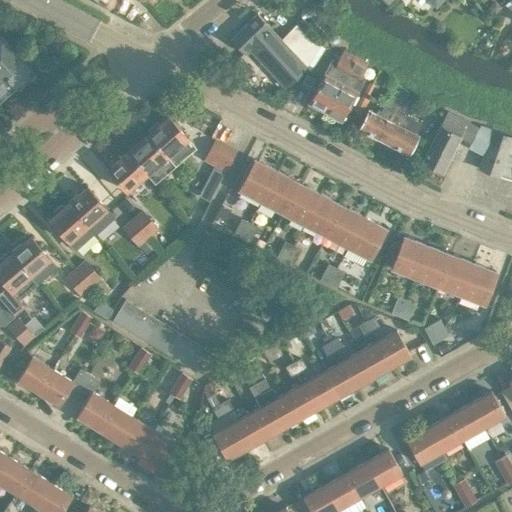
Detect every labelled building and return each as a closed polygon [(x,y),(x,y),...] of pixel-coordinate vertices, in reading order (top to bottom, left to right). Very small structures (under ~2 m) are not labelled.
[(286,88),(307,67),(309,68),(323,47),(318,41),(314,44),(296,26),(282,40),(257,14),(230,40),(244,54),(249,49),(286,88)] [(0,103),(35,71),(1,35),(0,36),(0,103)] [(310,103),(324,111),(353,54),(344,49),(337,61),(333,59),(310,103)] [(361,74),(367,65),(368,63),(353,54),(324,111),(341,120),(357,91),(358,91),(366,76),(361,74)] [(242,60),(233,68),(242,77),(251,69),(242,60)] [(260,81),(256,88),(276,99),(280,92),(260,81)] [(398,113),(408,91),(395,83),(381,109),(378,108),(375,113),(369,111),(359,130),(383,142),(397,113),(398,113)] [(361,115),(370,100),(366,98),(356,113),(361,115)] [(406,98),(400,109),(410,114),(416,103),(406,98)] [(460,138),(471,143),(478,129),(447,112),(421,162),(443,173),(449,160),(453,162),(457,155),(453,153),(460,138)] [(398,113),(397,113),(383,142),(409,155),(418,136),(415,134),(420,124),(398,113)] [(147,135),(173,164),(193,146),(168,117),(147,135)] [(511,138),(493,132),(479,169),(511,181),(511,138)] [(173,164),(147,135),(127,152),(146,173),(153,182),(173,164)] [(204,160),(214,165),(225,145),(215,140),(204,160)] [(225,171),(236,151),(225,145),(214,165),(225,171)] [(125,191),(146,173),(127,152),(107,170),(125,191)] [(277,172),(254,160),(239,190),(261,202),(277,172)] [(261,202),(280,212),(283,213),(298,183),(277,172),(261,202)] [(298,183),(283,213),(304,224),(320,194),(298,183)] [(68,204),(69,204),(87,225),(106,209),(87,187),(68,204)] [(325,235),(341,205),(320,194),(304,224),(325,235)] [(87,225),(69,204),(68,204),(49,220),(75,249),(94,233),(87,225)] [(363,217),(351,210),(341,205),(325,235),(347,247),(363,217)] [(131,218),(148,237),(159,228),(142,208),(131,218)] [(233,234),(241,238),(250,221),(241,217),(233,234)] [(385,228),(384,228),(363,217),(347,247),(369,259),(385,228)] [(121,226),(138,246),(148,237),(131,218),(121,226)] [(241,238),(250,243),(258,226),(250,221),(241,238)] [(415,278),(428,246),(404,237),(392,269),(415,278)] [(11,254),(19,263),(30,275),(48,259),(30,238),(11,254)] [(276,257),(284,261),(292,244),(284,240),(276,257)] [(284,261),(292,265),(301,249),(292,244),(284,261)] [(450,255),(434,249),(428,246),(415,278),(438,287),(450,255)] [(230,257),(220,252),(217,257),(227,263),(230,257)] [(0,278),(19,300),(38,284),(30,275),(19,263),(11,254),(0,263),(0,278)] [(438,287),(460,296),(473,263),(450,255),(438,287)] [(74,268),(91,287),(102,277),(85,258),(74,268)] [(320,279),(328,283),(336,267),(328,263),(320,279)] [(496,272),(495,272),(473,263),(460,296),(484,304),(496,272)] [(328,283),(336,287),(344,271),(336,267),(328,283)] [(81,295),(91,287),(74,268),(64,276),(81,295)] [(391,312),(400,315),(406,299),(397,295),(391,312)] [(400,315),(408,319),(415,302),(406,299),(400,315)] [(0,325),(4,325),(14,317),(0,300),(0,325)] [(113,321),(125,328),(138,307),(126,300),(113,321)] [(149,314),(138,307),(125,328),(136,335),(149,314)] [(81,309),(75,320),(86,326),(92,316),(81,309)] [(160,320),(149,314),(136,335),(147,342),(160,320)] [(366,320),(372,331),(381,326),(374,315),(366,320)] [(6,326),(23,345),(34,336),(17,317),(6,326)] [(428,336),(444,327),(440,319),(424,328),(428,336)] [(69,330),(80,337),(86,326),(75,320),(69,330)] [(170,327),(160,320),(147,342),(157,348),(170,327)] [(358,324),(364,336),(372,331),(366,320),(358,324)] [(181,334),(170,327),(157,348),(168,355),(181,334)] [(444,327),(428,336),(433,344),(449,336),(444,327)] [(377,340),(392,366),(410,356),(396,330),(377,340)] [(192,341),(181,334),(168,355),(179,362),(192,341)] [(330,340),(336,352),(344,347),(338,336),(330,340)] [(359,351),(373,377),(392,366),(377,340),(359,351)] [(0,362),(9,347),(0,341),(0,362)] [(203,347),(193,341),(192,341),(179,362),(190,368),(203,347)] [(328,356),(335,351),(329,341),(322,345),(328,356)] [(140,346),(134,356),(145,363),(151,353),(140,346)] [(190,368),(202,375),(215,354),(203,347),(190,368)] [(355,387),(373,377),(359,351),(341,361),(355,387)] [(38,392),(53,369),(31,356),(16,379),(38,392)] [(128,366),(139,373),(145,363),(134,356),(128,366)] [(293,362),(300,374),(308,369),(301,358),(293,362)] [(322,371),(337,398),(355,387),(341,361),(322,371)] [(285,366),(292,378),(300,374),(293,362),(285,366)] [(79,391),(89,374),(79,368),(72,380),(53,369),(38,392),(59,405),(71,385),(79,391)] [(319,408),(337,398),(322,371),(304,382),(319,408)] [(181,372),(175,382),(186,389),(192,379),(181,372)] [(92,392),(99,380),(89,374),(79,391),(88,396),(76,416),(97,429),(112,405),(92,392)] [(277,397),(271,388),(270,388),(264,378),(256,383),(262,394),(267,403),(267,402),(282,429),(300,418),(285,392),(277,397)] [(511,409),(511,378),(509,381),(511,386),(511,387),(503,393),(511,409)] [(169,392),(180,399),(186,389),(175,382),(169,392)] [(285,392),(300,418),(319,408),(304,382),(285,392)] [(249,387),(255,399),(262,394),(256,383),(249,387)] [(491,391),(468,403),(482,427),(504,415),(491,391)] [(220,402),(226,413),(226,414),(234,409),(228,398),(220,402)] [(212,407),(217,418),(226,413),(220,402),(212,407)] [(249,413),(264,439),(282,429),(267,402),(267,403),(249,413)] [(447,415),(461,439),(482,427),(468,403),(447,415)] [(112,405),(97,429),(117,442),(133,417),(112,405)] [(245,449),(264,439),(249,413),(231,423),(245,449)] [(461,439),(447,415),(427,427),(440,451),(461,439)] [(138,454),(153,430),(133,417),(117,442),(138,454)] [(227,460),(245,449),(231,423),(212,434),(227,460)] [(440,451),(427,427),(406,439),(419,463),(440,451)] [(174,442),(153,430),(138,454),(159,467),(174,442)] [(364,462),(378,486),(401,473),(388,449),(364,462)] [(0,472),(10,457),(0,450),(0,472)] [(494,460),(501,472),(511,465),(511,464),(506,453),(494,460)] [(0,483),(15,493),(30,469),(10,457),(0,472),(0,483)] [(378,486),(364,462),(343,474),(357,498),(378,486)] [(511,465),(501,472),(506,482),(511,479),(511,465)] [(36,506),(51,482),(30,469),(15,493),(36,506)] [(337,510),(357,498),(343,474),(323,486),(337,510)] [(452,484),(459,495),(471,488),(464,477),(452,484)] [(36,506),(46,511),(61,511),(71,495),(51,482),(36,506)] [(332,511),(337,510),(323,486),(302,498),(310,511),(332,511)] [(459,495),(465,507),(477,500),(471,488),(459,495)]
